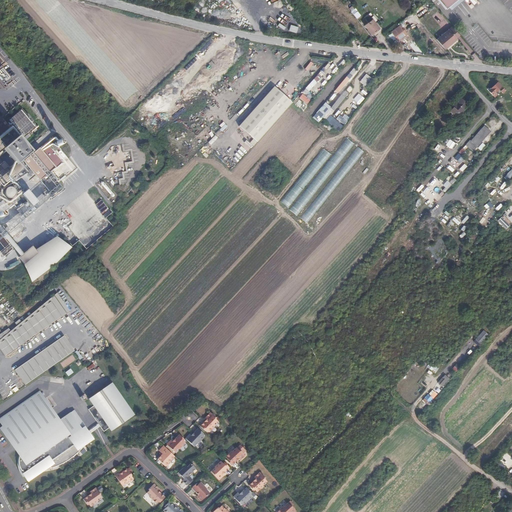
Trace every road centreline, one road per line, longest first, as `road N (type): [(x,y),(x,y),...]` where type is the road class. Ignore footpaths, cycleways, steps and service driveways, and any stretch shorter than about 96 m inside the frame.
road 1 (unclassified): [(102,0),(237,34),(453,64)]
road 2 (track): [(302,332),(368,373),(484,471)]
road 3 (unknown): [(309,44),(227,134),(234,152)]
